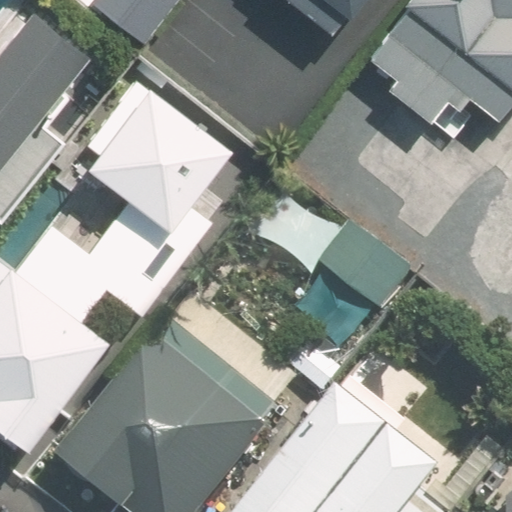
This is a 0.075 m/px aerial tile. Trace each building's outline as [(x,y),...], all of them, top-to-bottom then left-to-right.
[(302,0),(328,20),(341,0),(343,0),(347,4),(349,0),(302,0)] [(511,0),(412,0),(413,0),(375,49),(399,68),(390,80),(456,131),(482,99),(497,111),(511,92),(511,0)] [(33,115),(87,49),(33,5),(0,46),(0,211),(59,136),(33,115)] [(391,111),(361,87),(340,115),(371,139),(391,111)] [(217,134),(174,188),(211,219),(255,165),(217,134)] [(148,268),(59,201),(13,262),(9,259),(0,271),(0,422),(25,442),(36,427),(107,334),(102,329),(148,268)] [(410,268),(348,220),(319,258),(381,306),(410,268)] [(297,373),(193,288),(171,316),(168,314),(58,451),(133,511),(198,511),(270,423),(266,418),(278,403),(274,400),(297,373)] [(439,500),(420,484),(439,463),(340,384),(235,511),(452,511),(504,447),(490,437),(439,500)]
